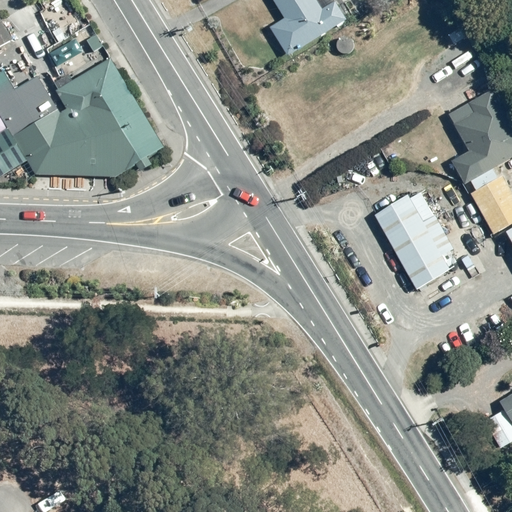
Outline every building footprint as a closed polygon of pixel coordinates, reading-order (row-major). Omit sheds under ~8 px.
[(344,20),(332,0),(270,0),(281,19),(267,27),(284,56),(344,20)] [(0,45),(11,38),(0,21),(0,45)] [(16,189),(37,177),(111,176),(162,147),(109,57),(55,88),(59,95),(51,99),(36,73),(17,84),(7,67),(0,70),(0,116),(7,128),(0,132),(0,175),(6,172),(16,189)] [(511,125),(492,89),(466,103),(472,112),(452,124),(467,152),(451,161),(464,184),(491,169),(496,166),(511,157),(511,125)] [(511,194),(508,186),(502,176),(497,179),(493,173),(471,185),(474,191),(470,194),(493,236),(503,230),(511,246),(511,296),(508,298),(511,304),(511,194)] [(413,289),(451,268),(444,255),(452,251),(418,190),(372,215),(413,289)] [(511,404),(484,422),(500,448),(511,439),(511,404)]
